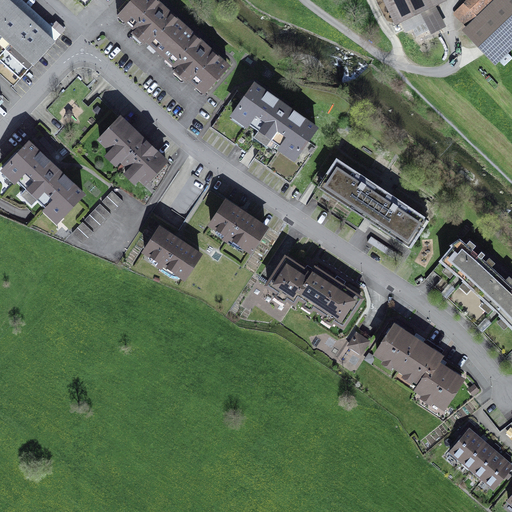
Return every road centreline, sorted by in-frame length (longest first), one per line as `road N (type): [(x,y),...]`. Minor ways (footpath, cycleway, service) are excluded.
road 1 (residential): [(0,130),(66,61),(93,55),(227,170),(469,339),(511,396)]
road 2 (track): [(450,0),(441,8),(457,59),(450,70),(377,55)]
